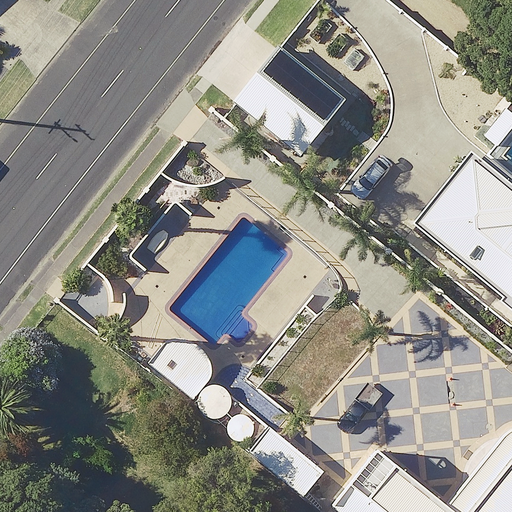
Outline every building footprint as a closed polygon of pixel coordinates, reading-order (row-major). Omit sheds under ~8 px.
[(330,125),(300,102),(271,139),(300,162),(330,125)] [(511,148),(511,146),(494,131),(455,177),(474,193),(511,148)] [(511,188),(502,199),(511,208),(511,188)] [(511,264),(511,225),(478,198),(458,222),(511,266),(511,264)] [(511,511),(511,420),(450,500),(383,447),(332,511),(511,511)] [(275,426),(244,459),(295,507),(326,474),(275,426)]
